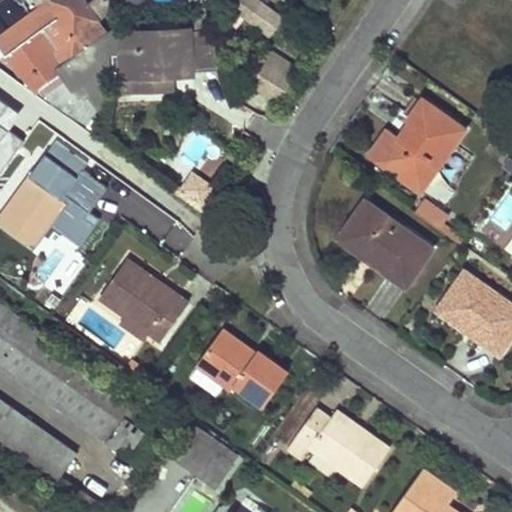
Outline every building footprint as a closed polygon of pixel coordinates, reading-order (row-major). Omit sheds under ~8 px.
[(0,34),(0,42),(9,55),(36,36),(55,23),(62,17),(50,0),(48,0),(10,27),(0,34)] [(103,36),(107,33),(98,19),(102,17),(92,3),(89,4),(85,0),(50,0),(62,17),(66,21),(57,26),(55,23),(36,36),(9,55),(7,56),(29,84),(36,93),(67,71),(63,64),(103,36)] [(285,19),(258,0),(241,0),(236,7),(237,8),(229,19),(240,28),(249,16),(274,35),(285,19)] [(464,0),(445,0),(459,9),(464,0)] [(220,31),(123,34),(124,55),(114,56),(114,75),(124,74),(125,76),(141,76),(142,87),(155,87),(154,76),(157,74),(194,73),(192,45),(220,44),(220,31)] [(124,55),(123,34),(107,33),(103,36),(114,56),(124,55)] [(222,72),(220,44),(192,45),(194,73),(222,72)] [(278,55),(273,63),(297,80),(302,72),(278,55)] [(268,68),(255,88),(279,105),(297,80),(273,63),(268,68)] [(64,84),(59,77),(37,93),(43,97),(64,84)] [(102,106),(64,84),(43,97),(89,126),(102,106)] [(399,136),(389,129),(371,155),(386,166),(391,160),(409,157),(411,170),(405,179),(422,191),(431,179),(452,149),(465,131),(423,101),(408,125),(415,129),(406,141),(399,136)] [(399,136),(406,141),(415,129),(408,125),(399,136)] [(89,165),(58,142),(39,167),(0,220),(0,221),(37,249),(64,212),(58,208),(64,199),(89,165)] [(426,191),(446,203),(457,186),(437,174),(426,191)] [(440,229),(450,213),(423,196),(413,213),(440,229)] [(64,199),(58,208),(64,212),(70,204),(64,199)] [(434,248),(368,201),(362,210),(345,233),(380,258),(375,264),(407,287),(434,248)] [(380,258),(345,233),(341,240),(375,264),(380,258)] [(190,303),(129,261),(102,298),(127,317),(149,332),(163,342),(190,303)] [(511,303),(467,271),(439,311),(502,355),(511,340),(511,303)] [(99,374),(0,303),(0,364),(48,399),(129,456),(158,416),(99,374)] [(149,332),(127,317),(122,323),(144,339),(149,332)] [(253,362),(258,355),(248,347),(224,330),(221,334),(245,352),(245,356),(253,362)] [(221,334),(199,365),(201,366),(226,384),(238,392),(242,387),(266,405),(289,374),(260,353),(258,355),(253,362),(245,356),(245,352),(221,334)] [(226,384),(201,366),(193,379),(218,396),(226,384)] [(36,426),(0,400),(0,436),(16,448),(60,480),(63,476),(79,455),(36,426)] [(332,420),(318,410),(290,448),(307,460),(315,449),(365,486),(391,450),(362,429),(358,433),(335,416),(332,420)] [(338,412),(335,416),(358,433),(362,429),(338,412)] [(194,424),(189,432),(236,465),(241,457),(194,424)] [(236,465),(189,432),(172,456),(218,489),(236,465)] [(457,492),(427,471),(423,476),(403,505),(397,511),(445,511),(443,510),(449,503),(457,492)] [(105,511),(109,508),(63,476),(60,480),(51,493),(77,511),(105,511)] [(266,511),(247,498),(237,511),(266,511)] [(461,511),(449,503),(443,510),(445,511),(461,511)]
